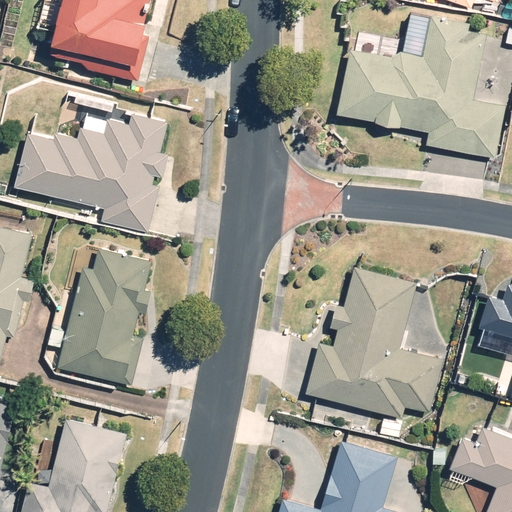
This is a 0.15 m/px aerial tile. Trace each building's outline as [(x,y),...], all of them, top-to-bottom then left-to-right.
[(89,64),(142,73),(145,53),(150,54),(157,10),(153,9),(154,0),(69,0),(62,49),(91,54),(89,64)] [(426,47),(359,32),(343,107),(433,128),(431,138),(497,153),(509,99),(479,93),(494,27),(474,23),(476,17),(435,8),(426,47)] [(174,146),(166,145),(171,113),(137,108),(136,117),(112,113),(111,125),(85,121),(84,129),(60,126),(59,132),(28,128),(20,189),(109,201),(106,222),(158,229),(165,178),(159,177),(160,168),(171,169),(174,146)] [(0,365),(3,366),(11,332),(19,334),(29,295),(36,297),(42,272),(28,269),(39,228),(0,218),(0,365)] [(98,264),(88,261),(63,359),(138,378),(150,333),(141,331),(147,307),(152,308),(157,287),(150,285),(157,255),(103,242),(98,264)] [(340,342),(325,338),(312,386),(407,410),(410,401),(436,407),(449,356),(403,344),(421,276),(358,260),(347,301),(344,300),(338,323),(344,325),(340,342)] [(511,280),(509,292),(501,289),(490,322),(511,328),(511,280)] [(25,397),(0,390),(0,478),(1,479),(25,397)] [(132,426),(71,409),(51,480),(39,477),(29,511),(102,511),(104,509),(108,510),(132,426)] [(511,511),(511,429),(478,417),(459,465),(503,482),(491,511),(511,511)] [(327,505),(290,493),(284,511),(410,511),(411,509),(388,503),(404,453),(348,436),(327,505)]
